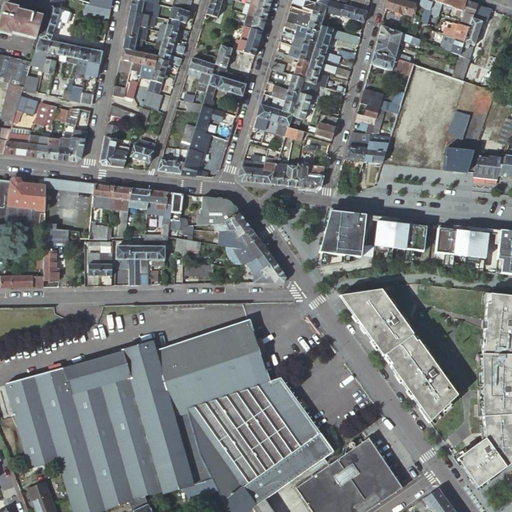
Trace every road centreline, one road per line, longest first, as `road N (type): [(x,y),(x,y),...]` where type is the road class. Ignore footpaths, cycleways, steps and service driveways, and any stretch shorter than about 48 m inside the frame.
road 1 (unclassified): [(0,298),(311,291)]
road 2 (residential): [(440,472),(311,291)]
road 3 (residential): [(322,199),(378,0)]
road 4 (unclassified): [(280,0),(224,190)]
road 5 (residential): [(322,199),(511,219)]
road 6 (unclassified): [(147,181),(204,0)]
road 7 (residential): [(85,174),(121,0)]
